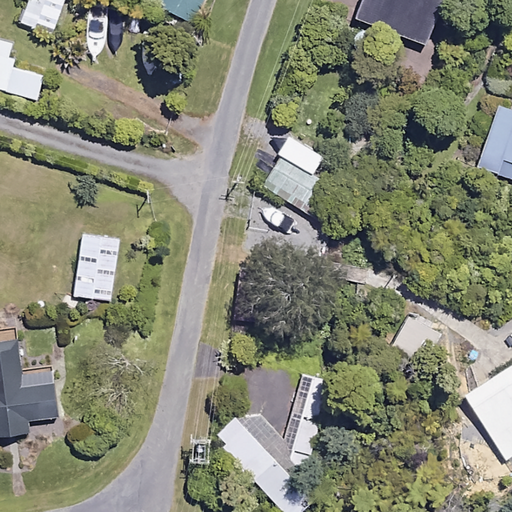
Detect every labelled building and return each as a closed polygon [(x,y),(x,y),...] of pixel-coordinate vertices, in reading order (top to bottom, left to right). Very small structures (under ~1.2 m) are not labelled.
[(30,0),(23,22),(56,34),(68,0),(30,0)] [(208,0),(181,0),(202,11),(208,0)] [(362,0),(357,16),(427,43),(443,0),(362,0)] [(19,44),(0,38),(0,87),(42,100),(49,76),(13,65),(19,44)] [(106,96),(69,82),(62,102),(99,115),(106,96)] [(511,108),(505,105),(480,165),(511,178),(511,108)] [(330,157),(291,134),(280,152),(319,175),(330,157)] [(125,239),(86,233),(78,295),(116,300),(125,239)] [(437,334),(408,319),(395,345),(424,360),(437,334)] [(27,372),(25,333),(0,333),(0,436),(36,434),(36,420),(64,418),(62,371),(27,372)] [(511,368),(468,395),(507,458),(511,455),(511,368)] [(253,406),(218,439),(285,511),(304,511),(330,488),(310,467),(331,379),(301,372),(285,440),(253,406)]
